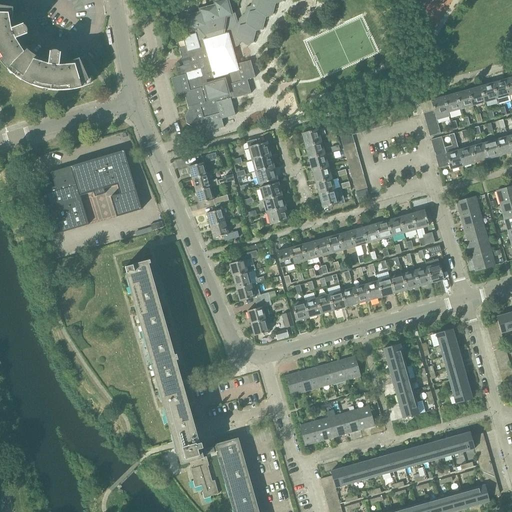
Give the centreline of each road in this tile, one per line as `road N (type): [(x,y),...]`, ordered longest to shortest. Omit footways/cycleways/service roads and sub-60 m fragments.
road 1 (unclassified): [(264,357),(233,341),(133,102)]
road 2 (unclassified): [(465,300),(264,357)]
road 3 (unclassified): [(0,142),(133,102)]
road 4 (residential): [(498,422),(465,300)]
road 5 (residential): [(465,300),(431,180)]
